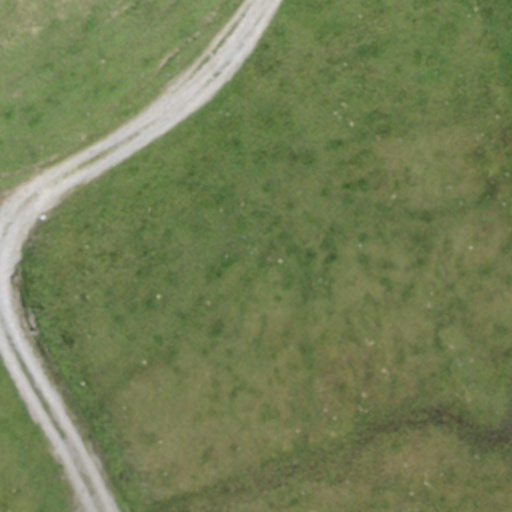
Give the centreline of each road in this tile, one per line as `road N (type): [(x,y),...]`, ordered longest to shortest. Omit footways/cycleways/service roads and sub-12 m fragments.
road 1 (track): [(0,245),(3,225),(36,187),(155,111),(256,0)]
road 2 (track): [(105,511),(0,286)]
